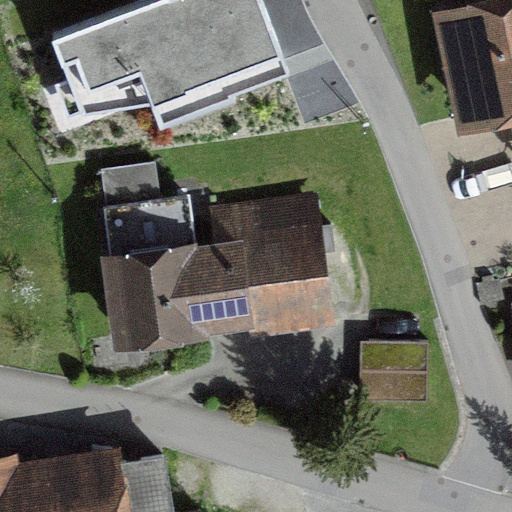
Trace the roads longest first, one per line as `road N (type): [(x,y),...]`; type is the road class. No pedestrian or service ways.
road 1 (residential): [(465,511),(484,443),(481,373),(369,78),(331,0)]
road 2 (residential): [(0,394),(282,457),(465,511)]
